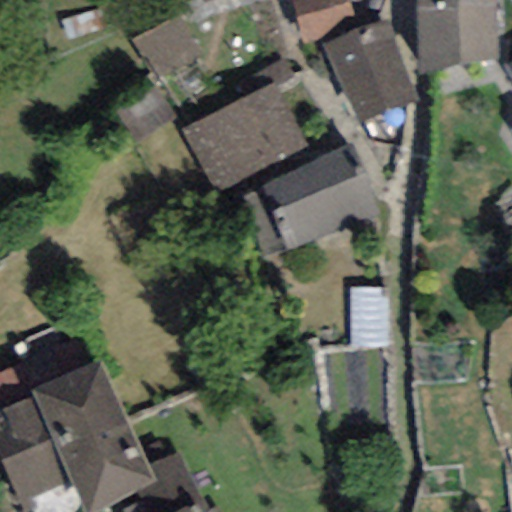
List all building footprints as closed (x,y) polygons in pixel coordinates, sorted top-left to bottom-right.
[(195,0),(200,15),(248,0),(195,0)] [(344,0),(290,0),(288,1),(305,46),(355,26),(344,0)] [(494,0),(415,0),(415,17),(417,84),(496,67),(494,0)] [(177,20),(131,49),(155,85),(200,56),(177,20)] [(384,27),(324,52),(356,129),(416,105),(384,27)] [(184,137),(218,200),(307,152),(273,89),(184,137)] [(173,121),(153,92),(114,118),(133,147),(173,121)] [(236,208),(264,267),(378,214),(351,155),(236,208)] [(32,407),(0,421),(0,485),(12,511),(112,511),(156,492),(100,369),(30,401),(32,407)]
